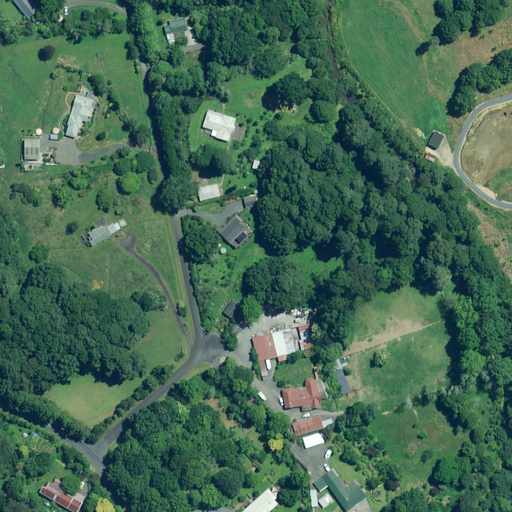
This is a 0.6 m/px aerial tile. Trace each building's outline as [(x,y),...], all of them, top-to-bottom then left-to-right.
[(13,0),(28,18),(39,9),(32,0),(13,0)] [(188,30),(184,16),(170,20),(171,25),(165,26),(169,44),(174,43),(174,39),(186,36),(185,31),(188,30)] [(85,97),(77,95),(68,125),(69,126),(66,135),(76,138),(82,120),(87,122),(91,110),(89,109),(92,100),(85,97)] [(237,119),(209,110),(203,127),(213,130),(212,136),(229,141),(237,119)] [(39,160),(40,140),(26,139),(25,159),(39,160)] [(260,161),(255,160),(252,168),(258,170),(260,161)] [(221,196),(218,184),(198,189),(201,201),(221,196)] [(230,243),(237,236),(239,238),(245,232),(243,230),(247,227),(236,216),(219,232),(230,243)] [(121,228),(118,222),(114,224),(113,222),(107,226),(102,218),(93,223),(96,228),(88,233),(90,236),(88,237),(90,242),(93,246),(112,235),(111,234),(121,228)] [(306,387),(302,387),(302,383),(297,383),(297,388),(283,390),(285,408),(302,406),(303,411),(312,410),(311,409),(320,408),(321,413),(327,412),(326,406),(323,406),(319,377),(305,379),(306,387)] [(329,425),(327,418),(314,423),(312,419),(294,425),(298,436),(329,425)] [(345,488),(333,470),(323,477),(347,511),(367,497),(359,485),(351,491),(348,486),(345,488)] [(53,484),(47,480),(40,492),(74,511),(78,511),(84,502),(61,488),(64,483),(56,479),(53,484)] [(277,498),(269,489),(243,511),(269,511),(279,504),(275,500),(277,498)]
